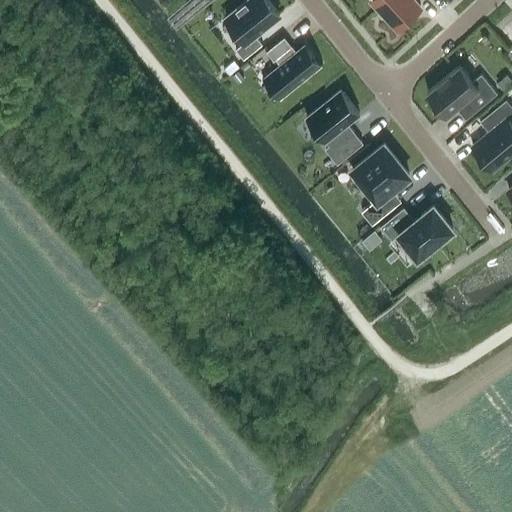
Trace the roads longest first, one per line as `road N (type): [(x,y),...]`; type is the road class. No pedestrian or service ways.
road 1 (track): [(511,330),(454,368),(420,374),(399,366),(100,0)]
road 2 (residential): [(383,94),(497,230)]
road 3 (residential): [(488,0),(383,94)]
road 4 (residential): [(305,0),(383,94)]
